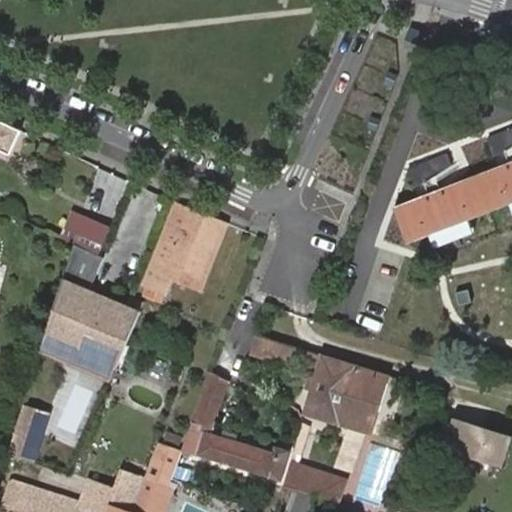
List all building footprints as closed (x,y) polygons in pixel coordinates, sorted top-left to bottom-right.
[(428,28),(416,23),(411,37),(422,42),(428,28)] [(0,156),(8,160),(21,132),(0,121),(0,156)] [(511,130),(488,139),(495,157),(508,152),(511,149),(511,130)] [(429,182),(451,166),(446,155),(408,170),(414,187),(429,182)] [(511,164),(394,210),(407,243),(511,202),(511,164)] [(163,305),(171,282),(176,271),(196,280),(219,221),(174,202),(141,281),(149,285),(144,297),(163,305)] [(77,227),(81,215),(71,212),(67,223),(77,227)] [(110,229),(111,228),(81,215),(77,227),(67,223),(60,239),(73,244),(100,255),(110,229)] [(199,292),(226,224),(219,221),(196,280),(176,271),(171,282),(199,292)] [(91,289),(105,256),(100,255),(75,245),(42,348),(63,357),(68,347),(115,367),(140,310),(91,289)] [(298,347),(255,334),(249,353),(292,366),(294,359),(298,347)] [(111,377),(115,367),(68,347),(63,357),(111,377)] [(318,367),(321,355),(298,347),(294,359),(318,367)] [(306,412),(340,424),(357,366),(321,355),(318,367),(306,412)] [(364,431),(382,374),(357,366),(340,424),(364,431)] [(226,380),(211,372),(202,395),(218,403),(226,380)] [(218,403),(202,395),(189,427),(208,433),(218,403)] [(47,411),(24,404),(18,422),(41,429),(47,411)] [(511,435),(452,417),(442,448),(502,467),(511,435)] [(298,466),(311,425),(299,421),(288,452),(288,455),(285,462),(298,466)] [(41,429),(18,422),(9,450),(32,459),(41,429)] [(277,483),(285,462),(288,455),(276,450),(274,452),(208,433),(189,427),(180,450),(178,454),(266,480),(277,483)] [(180,450),(160,442),(150,474),(168,480),(178,454),(180,450)] [(297,494),(312,499),(321,474),(321,473),(298,466),(285,462),(277,483),(276,488),(297,494)] [(115,486),(89,477),(80,502),(10,478),(1,503),(27,511),(109,511),(111,508),(121,511),(130,511),(144,474),(122,466),(115,486)] [(167,483),(144,474),(130,511),(121,511),(111,508),(109,511),(167,511),(178,487),(167,483)] [(342,483),(343,481),(321,474),(312,499),(334,505),(342,483)] [(291,511),(307,511),(312,499),(297,494),(291,511)]
